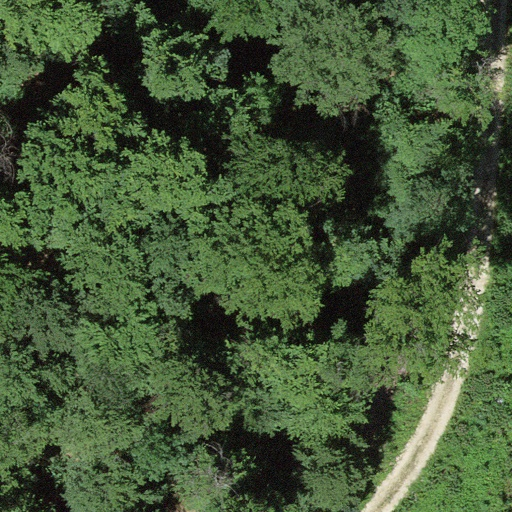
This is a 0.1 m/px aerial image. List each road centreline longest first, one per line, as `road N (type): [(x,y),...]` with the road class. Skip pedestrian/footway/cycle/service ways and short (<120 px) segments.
road 1 (track): [(386,511),(461,431),(501,351)]
road 2 (track): [(511,162),(501,351)]
